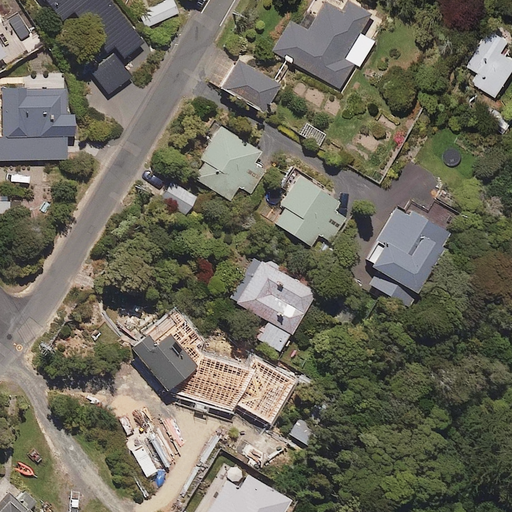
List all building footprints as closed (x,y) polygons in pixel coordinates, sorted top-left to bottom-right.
[(108,0),(42,0),(61,23),(77,11),(110,52),(114,49),(123,60),(143,44),(108,0)] [(178,12),(172,0),(168,0),(139,14),(146,28),(178,12)] [(350,0),(345,9),(331,0),(329,0),(312,29),(294,18),(276,48),(341,88),(357,63),(361,65),(376,40),(362,31),(373,13),(353,0),(350,0)] [(506,40),(487,29),(465,66),(477,73),(471,83),(495,97),(511,67),(511,60),(499,53),(506,40)] [(251,56),(244,52),(222,88),(263,113),(280,85),(246,64),(251,56)] [(131,78),(114,54),(91,70),(108,94),(131,78)] [(66,116),(65,89),(2,91),(3,138),(75,136),(74,116),(66,116)] [(479,112),(486,116),(483,121),(502,133),(511,118),(497,109),(485,102),(479,112)] [(308,122),(299,135),(318,147),(326,134),(308,122)] [(261,152),(219,127),(190,177),(230,200),(239,186),(251,194),(265,171),(254,164),(261,152)] [(341,201),(294,172),(276,201),(285,207),(275,224),(310,246),(317,234),(330,242),(345,218),(334,211),(341,201)] [(196,196),(171,183),(162,200),(187,214),(196,196)] [(410,309),(453,237),(411,212),(409,215),(397,208),(365,262),(378,270),(369,285),(410,309)] [(316,293),(254,256),(229,298),(269,323),(259,340),(280,353),(316,293)] [(232,392),(178,328),(155,347),(147,337),(131,351),(166,392),(175,385),(203,417),(232,392)] [(256,353),(248,368),(268,379),(269,377),(277,381),(281,373),(266,365),(269,360),(256,353)] [(268,379),(248,368),(240,383),(260,394),(268,379)] [(179,453),(152,423),(139,435),(166,465),(179,453)] [(35,504),(5,478),(0,483),(0,511),(29,511),(28,511),(35,504)]
